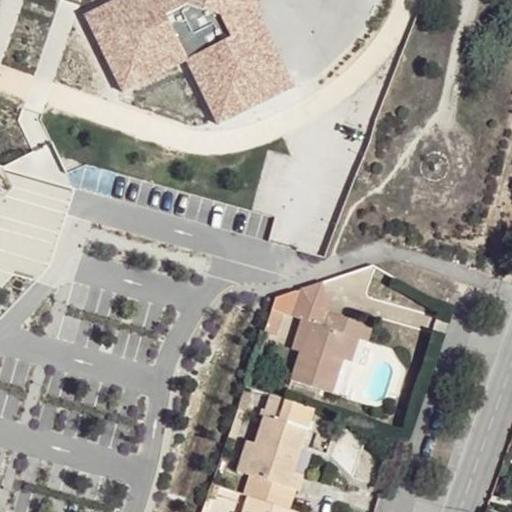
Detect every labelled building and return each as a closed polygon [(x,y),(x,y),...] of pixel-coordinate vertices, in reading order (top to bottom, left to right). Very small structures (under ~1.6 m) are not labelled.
[(31,0),(29,5),(78,20),(84,0),(31,0)] [(124,0),(84,22),(118,93),(185,66),(212,123),(290,84),(255,13),(259,0),(124,0)] [(288,311),(296,287),(274,293),(270,305),(280,308),(288,311)] [(280,308),(270,305),(262,327),(273,330),(280,308)] [(308,334),(303,347),(292,375),(333,390),(345,356),(354,332),(361,334),(371,338),(375,330),(378,322),(334,305),(327,323),(312,318),(308,334)] [(293,342),(303,347),(308,334),(297,329),(293,342)] [(351,358),(361,334),(354,332),(345,356),(351,358)] [(307,423),(313,404),(285,395),(278,415),(262,411),(238,489),(248,492),(261,496),(284,505),(291,485),(299,487),(302,479),(305,470),(293,465),(300,443),(303,445),(309,424),(307,423)] [(248,511),(255,511),(261,496),(248,492),(243,510),(248,511)] [(296,511),(298,509),(284,505),(261,496),(255,511),(296,511)]
